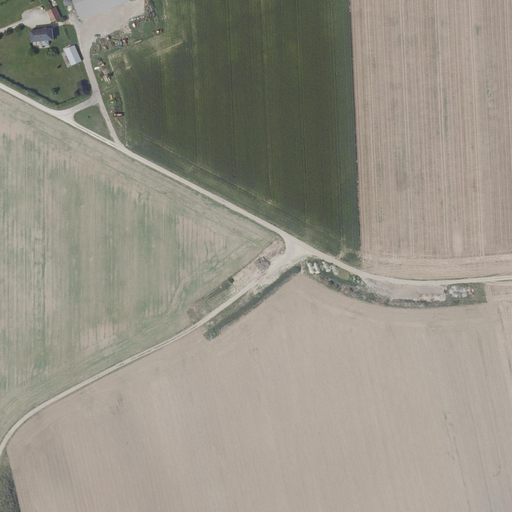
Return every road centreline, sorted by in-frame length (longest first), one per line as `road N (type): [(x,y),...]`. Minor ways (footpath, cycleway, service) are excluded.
road 1 (track): [(511,279),(389,280),(353,271),(0,85)]
road 2 (track): [(0,445),(28,414),(208,317),(295,239)]
